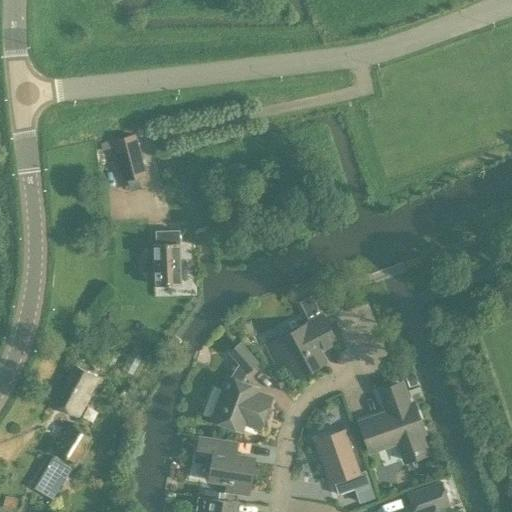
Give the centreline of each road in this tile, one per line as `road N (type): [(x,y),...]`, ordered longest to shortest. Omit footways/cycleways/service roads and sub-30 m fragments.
road 1 (unclassified): [(21,95),(357,55),(511,5)]
road 2 (secondary): [(0,388),(34,285),(21,95)]
road 3 (residential): [(278,506),(294,421),(313,395),(354,368),(337,309)]
